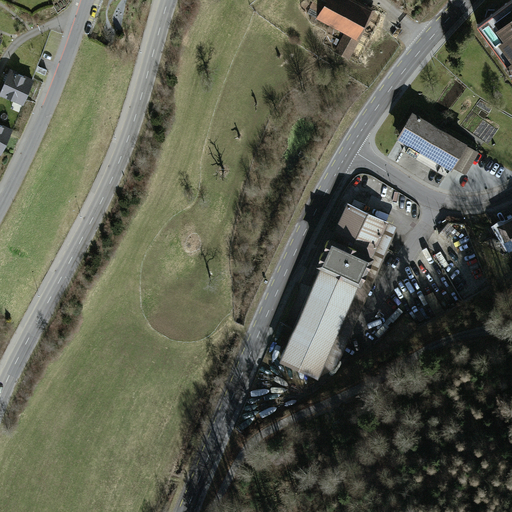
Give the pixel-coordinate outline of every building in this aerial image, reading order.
[(375,10),(356,0),(324,0),(316,16),(345,32),(336,50),(349,57),(375,10)] [(511,0),(478,25),(511,69),(511,0)] [(46,79),(21,72),(14,95),(39,102),(46,79)] [(472,174),(483,155),(467,146),(469,142),(413,109),(397,136),(410,143),(405,151),(446,175),(453,163),(472,174)] [(0,160),(4,163),(18,138),(0,129),(0,160)] [(386,221),(345,203),(275,364),(315,382),(386,221)]
